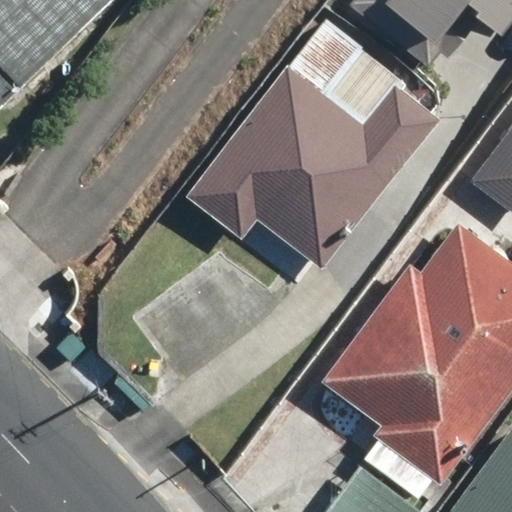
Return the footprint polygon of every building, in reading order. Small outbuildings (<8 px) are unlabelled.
[(0,0),(0,101),(106,0),(0,0)] [(511,0),(348,0),(342,9),(428,75),(471,20),(491,35),(511,7),(511,0)] [(319,16),(180,196),(239,241),(253,222),(319,272),(443,110),(319,16)] [(511,119),(467,181),(511,213),(511,119)] [(354,452),(426,505),(511,389),(511,267),(453,224),(418,271),(406,262),(315,384),(373,427),(354,452)] [(511,511),(511,428),(507,425),(442,511),(511,511)] [(416,511),(352,465),(317,511),(416,511)]
